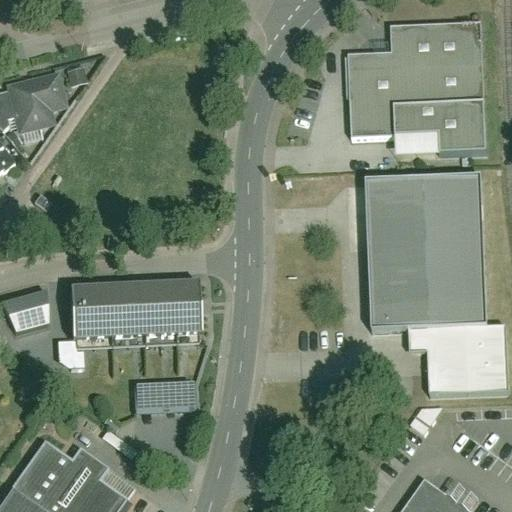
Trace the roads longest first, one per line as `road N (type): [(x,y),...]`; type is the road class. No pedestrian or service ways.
road 1 (unclassified): [(205,511),(239,367),(248,261)]
road 2 (residential): [(248,261),(62,264),(0,275)]
road 3 (unclassified): [(248,261),(248,163),(258,102),(299,28)]
road 4 (residential): [(232,0),(6,42)]
road 5 (unknown): [(427,455),(432,423),(453,409),(511,437)]
